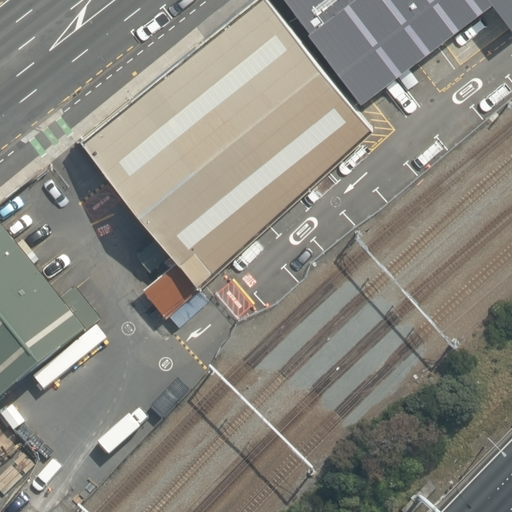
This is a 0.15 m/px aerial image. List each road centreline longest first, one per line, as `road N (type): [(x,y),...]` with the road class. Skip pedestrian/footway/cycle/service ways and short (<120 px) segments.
road 1 (unknown): [(151,336),(53,458)]
road 2 (primary): [(0,72),(96,0)]
